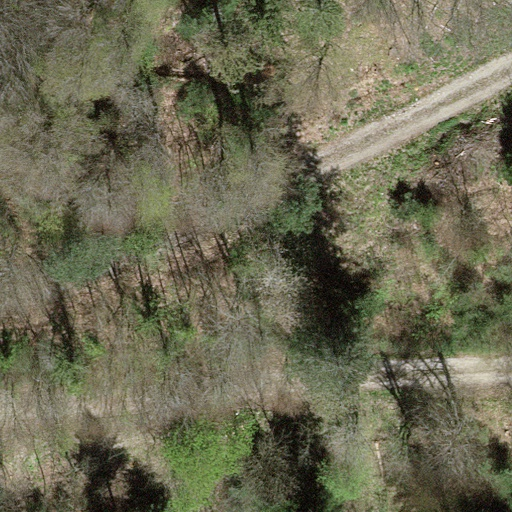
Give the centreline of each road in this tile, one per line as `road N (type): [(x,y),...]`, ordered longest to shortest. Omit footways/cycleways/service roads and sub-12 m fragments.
road 1 (track): [(511,82),(283,189),(0,282)]
road 2 (track): [(511,367),(378,369),(0,408)]
